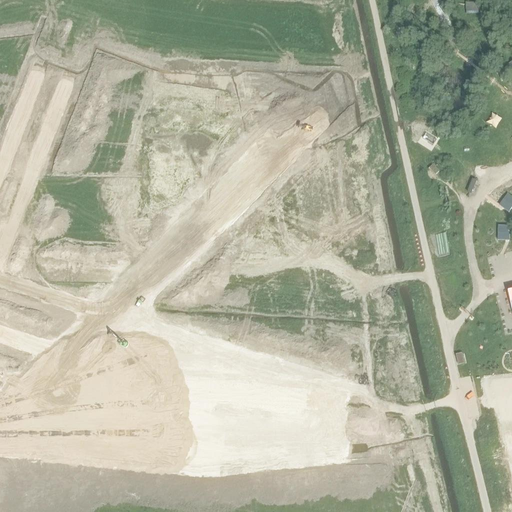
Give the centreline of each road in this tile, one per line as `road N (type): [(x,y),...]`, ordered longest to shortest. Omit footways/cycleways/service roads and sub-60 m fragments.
road 1 (track): [(486,511),(371,0)]
road 2 (unknown): [(445,334),(479,297),(469,227),(493,175)]
